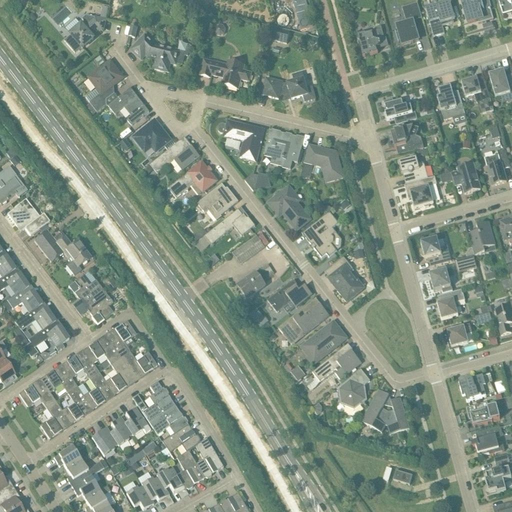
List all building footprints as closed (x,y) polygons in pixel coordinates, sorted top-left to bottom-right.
[(292,0),(300,30),(313,27),(305,0),(292,0)] [(455,0),(454,0),(432,0),(435,6),(425,9),(433,38),(445,35),(442,27),(449,25),(448,22),(455,20),(449,2),(455,0)] [(462,1),(461,1),(468,24),(478,21),(479,24),(478,24),(478,25),(493,20),(487,0),(470,0),(462,3),(462,1)] [(511,0),(498,0),(500,6),(501,8),(503,15),(511,13),(511,12),(511,0)] [(413,22),(422,19),(417,4),(402,8),(406,24),(396,27),(398,33),(395,34),(398,42),(400,41),(402,47),(413,44),(413,41),(418,40),(413,22)] [(194,16),(198,23),(204,19),(200,13),(194,16)] [(290,22),(290,21),(290,20),(290,19),(289,18),(289,17),(288,16),(287,15),(286,14),(284,14),(283,14),(282,14),(281,14),(280,15),(279,16),(278,17),(277,18),(276,19),(276,20),(276,21),(276,22),(276,23),(277,25),(278,26),(279,26),(280,27),(281,28),(282,28),(283,28),(284,28),(286,28),(287,27),(288,26),(289,26),(289,25),(290,23),(290,22)] [(210,20),(209,21),(208,25),(211,30),(214,30),(213,34),(216,38),(220,39),(224,36),(225,32),(223,27),(220,27),(221,23),(218,19),(214,18),(212,15),(208,17),(210,20)] [(71,36),(64,42),(75,54),(81,48),(82,49),(94,39),(90,36),(96,31),(103,32),(106,21),(95,18),(86,16),(82,20),(84,23),(81,25),(70,35),(71,36)] [(129,36),(135,38),(137,29),(132,27),(129,36)] [(384,39),(381,27),(375,29),(376,33),(370,34),(357,33),(359,42),(358,43),(358,45),(360,44),(363,57),(363,58),(378,54),(378,53),(377,53),(376,49),(378,48),(380,44),(377,42),(377,41),(384,39)] [(290,34),(271,29),(269,40),(287,45),(290,34)] [(156,61),(154,70),(168,73),(170,64),(176,66),(176,64),(182,65),(184,56),(187,57),(190,46),(180,44),(178,52),(155,46),(145,36),(131,51),(141,61),(145,56),(148,59),(151,59),(156,61)] [(95,61),(100,67),(104,64),(100,58),(95,61)] [(227,67),(204,61),(202,67),(200,76),(211,79),(211,76),(217,78),(217,77),(222,78),(222,79),(224,79),(222,86),(238,90),(241,81),(249,83),(251,74),(243,72),(244,69),(228,66),(227,67)] [(104,102),(113,95),(109,90),(123,79),(110,62),(88,79),(101,95),(90,103),(89,104),(86,107),(93,116),(107,106),(104,102)] [(511,75),(505,77),(504,72),(503,72),(504,74),(500,75),(499,73),(489,76),(495,99),(506,96),(508,103),(511,101),(511,75)] [(293,82),(282,86),(282,84),(266,80),(262,96),(278,100),(279,99),(285,100),(291,99),(292,101),(303,97),(305,103),(316,100),(312,87),(306,89),(304,83),(303,80),(302,80),(301,75),(292,78),(293,82)] [(479,87),(477,79),(461,84),(466,98),(474,96),(476,104),(480,103),(483,115),(494,112),(486,85),(479,87)] [(453,96),(450,87),(438,91),(440,97),(437,98),(444,122),(465,116),(459,95),(453,96)] [(138,98),(130,89),(123,96),(108,107),(115,116),(124,109),(131,117),(126,120),(131,127),(141,119),(149,113),(140,102),(139,103),(136,100),(138,98)] [(393,104),(392,100),(383,103),(387,113),(385,114),(387,121),(404,117),(405,123),(417,120),(415,113),(412,114),(410,107),(408,108),(406,100),(393,104)] [(433,108),(426,110),(428,117),(435,115),(433,108)] [(161,129),(155,121),(147,127),(133,139),(142,151),(149,145),(156,154),(163,148),(171,142),(165,135),(165,134),(164,134),(163,134),(162,134),(162,135),(159,131),(161,129)] [(243,126),(228,123),(227,127),(226,126),(225,125),(224,125),(223,125),(222,125),(221,125),(220,126),(219,126),(218,127),(218,128),(218,129),(218,130),(218,131),(218,132),(219,133),(219,134),(221,134),(222,135),(223,135),(224,135),(225,134),(224,139),(240,143),(244,144),(240,160),(256,164),(263,133),(244,129),(244,128),(244,127),(243,127),(243,126)] [(410,135),(413,127),(390,133),(394,149),(396,148),(398,157),(424,150),(421,139),(410,135)] [(470,134),(468,127),(461,129),(463,136),(470,134)] [(286,135),(269,131),(263,155),(272,157),(271,161),(282,163),(281,168),(290,170),(292,163),(299,164),(301,151),(293,150),(296,138),(292,137),(289,138),(285,137),(286,135)] [(125,140),(120,144),(125,151),(130,147),(125,140)] [(184,146),(181,141),(150,166),(157,175),(176,160),(184,170),(200,157),(192,148),(190,149),(186,145),(184,146)] [(329,152),(308,147),(304,163),(326,169),(329,183),(343,179),(337,157),(330,155),(330,154),(330,153),(329,152)] [(510,168),(505,150),(497,152),(497,154),(495,155),(494,156),(495,157),(484,160),(489,178),(492,187),(507,183),(503,170),(510,168)] [(10,161),(14,166),(20,162),(16,157),(10,161)] [(405,178),(407,185),(428,180),(424,165),(418,163),(416,158),(398,163),(402,175),(406,174),(407,177),(405,178)] [(190,189),(195,184),(203,193),(217,182),(206,169),(205,170),(200,164),(168,190),(176,199),(184,193),(189,194),(190,189)] [(150,167),(143,172),(146,175),(152,170),(150,167)] [(480,191),(473,167),(458,172),(458,173),(451,175),(455,187),(462,185),(465,195),(480,191)] [(16,177),(9,168),(0,174),(0,205),(1,207),(17,195),(15,193),(21,188),(14,178),(16,177)] [(245,183),(254,194),(258,178),(252,176),(245,183)] [(267,180),(264,180),(264,178),(258,176),(258,178),(254,194),(270,189),(267,180)] [(437,186),(435,178),(428,180),(407,185),(405,186),(407,196),(410,195),(412,200),(414,210),(433,204),(433,203),(440,201),(436,186),(437,186)] [(294,195),(289,188),(268,204),(275,214),(279,211),(296,232),(310,221),(296,203),(295,204),(290,198),(294,195)] [(238,203),(227,189),(221,194),(222,195),(218,199),(212,193),(197,205),(205,215),(210,212),(216,220),(238,203)] [(341,206),(345,211),(350,207),(346,202),(341,206)] [(22,209),(19,206),(15,209),(7,215),(18,230),(20,228),(23,232),(25,230),(30,237),(38,231),(49,223),(43,215),(39,218),(34,210),(29,214),(25,207),(22,209)] [(230,217),(206,236),(204,237),(205,238),(211,245),(211,246),(234,228),(242,238),(255,227),(248,218),(247,219),(244,215),(243,216),(238,211),(230,217)] [(334,239),(332,236),(336,233),(333,229),(339,225),(329,213),(327,214),(310,228),(302,235),(311,246),(313,245),(316,248),(314,250),(321,259),(326,255),(329,259),(337,252),(331,245),(333,244),(334,239)] [(511,219),(500,223),(505,241),(511,239),(511,219)] [(476,227),(478,232),(468,235),(472,249),(474,256),(474,257),(489,253),(487,246),(494,244),(488,224),(476,227)] [(56,244),(47,232),(34,242),(51,264),(63,254),(66,258),(68,256),(73,263),(67,268),(74,277),(81,272),(78,268),(90,259),(77,242),(71,247),(64,238),(56,244)] [(201,233),(193,239),(197,243),(204,237),(201,233)] [(265,248),(257,237),(233,254),(241,265),(265,248)] [(205,238),(195,245),(201,253),(211,245),(205,238)] [(439,249),(437,240),(421,244),(422,250),(419,251),(421,256),(422,257),(424,258),(427,257),(430,268),(451,263),(447,247),(439,249)] [(466,255),(467,258),(474,256),(472,249),(469,250),(466,255)] [(362,251),(354,253),(356,261),(364,259),(362,251)] [(0,276),(2,279),(7,275),(7,276),(15,270),(6,257),(4,258),(1,253),(0,254),(0,276)] [(474,256),(467,258),(454,262),(458,274),(477,269),(474,257),(474,256)] [(356,283),(350,275),(354,272),(353,270),(348,264),(343,258),(330,268),(335,274),(329,279),(337,288),(335,289),(347,304),(362,292),(362,288),(358,282),(356,283)] [(267,264),(256,271),(263,282),(274,274),(267,264)] [(0,292),(9,287),(15,296),(15,297),(21,293),(28,288),(29,288),(20,275),(18,276),(14,271),(15,270),(7,276),(7,275),(2,279),(0,279),(0,292)] [(446,271),(440,272),(430,275),(431,279),(430,279),(431,283),(429,283),(429,284),(430,284),(432,292),(433,291),(434,293),(442,291),(443,295),(452,292),(452,290),(451,288),(446,271)] [(495,280),(494,273),(486,275),(487,282),(495,280)] [(265,287),(255,274),(238,287),(247,300),(265,287)] [(82,301),(85,305),(103,291),(95,281),(91,285),(84,276),(68,288),(74,295),(78,299),(78,298),(81,301),(82,301)] [(294,282),(293,281),(267,302),(277,314),(291,303),(296,308),(312,296),(305,287),(299,292),(292,283),(294,282)] [(484,297),(481,286),(474,287),(477,299),(484,297)] [(22,304),(28,314),(29,314),(34,311),(41,306),(42,305),(33,292),(32,293),(28,288),(21,293),(15,297),(15,296),(7,302),(7,303),(11,309),(13,311),(22,304)] [(113,304),(103,291),(85,305),(89,310),(88,310),(90,314),(89,314),(92,318),(92,319),(97,326),(113,314),(108,308),(113,304)] [(462,295),(461,291),(437,297),(438,298),(440,297),(442,303),(437,305),(441,321),(458,317),(456,308),(458,304),(465,302),(463,295),(462,295)] [(511,302),(508,304),(509,307),(495,311),(500,328),(498,328),(501,337),(511,334),(509,326),(511,325),(511,326),(511,302)] [(7,303),(2,306),(6,312),(11,309),(7,303)] [(29,314),(28,314),(14,323),(21,332),(35,322),(42,331),(42,332),(47,328),(48,328),(55,323),(46,310),(45,311),(41,306),(34,311),(29,314)] [(308,306),(300,312),(278,330),(283,336),(285,335),(291,342),(302,333),(305,336),(329,317),(322,309),(320,311),(318,308),(312,312),(308,307),(308,306)] [(257,310),(249,316),(256,325),(257,324),(261,329),(269,323),(265,318),(264,319),(257,310)] [(10,319),(6,313),(2,316),(6,322),(10,319)] [(492,323),(489,314),(475,318),(478,327),(492,323)] [(105,337),(120,360),(130,353),(123,343),(130,339),(131,340),(136,336),(127,322),(114,331),(115,332),(111,335),(110,334),(105,337)] [(58,353),(64,348),(62,345),(69,340),(60,327),(58,328),(55,323),(48,328),(47,328),(42,332),(42,331),(31,338),(28,341),(30,344),(34,349),(49,339),(58,353)] [(332,331),(328,326),(300,348),(312,362),(325,352),(324,350),(332,344),(335,349),(347,340),(337,327),(332,331)] [(472,334),(470,326),(447,332),(449,342),(447,343),(450,352),(459,349),(459,347),(468,345),(466,336),(472,334)] [(22,335),(18,330),(14,333),(17,338),(22,335)] [(27,332),(23,334),(28,341),(31,338),(27,332)] [(498,346),(495,337),(488,339),(491,348),(498,346)] [(84,352),(93,365),(98,362),(97,361),(104,356),(110,366),(120,360),(111,346),(106,349),(101,341),(96,344),(96,343),(84,352)] [(34,349),(30,344),(19,351),(24,358),(27,355),(28,356),(31,359),(38,354),(34,349)] [(353,357),(346,347),(314,373),(312,374),(320,383),(336,370),(338,373),(335,375),(340,381),(361,364),(354,355),(353,357)] [(84,352),(83,352),(89,360),(84,364),(79,356),(75,359),(74,358),(62,366),(71,380),(76,376),(76,375),(82,371),(89,381),(99,374),(93,365),(84,352)] [(48,354),(43,353),(40,355),(44,362),(50,358),(48,354)] [(135,382),(140,378),(144,375),(145,376),(157,367),(148,354),(143,357),(143,358),(137,363),(130,353),(120,360),(135,382)] [(11,357),(5,361),(0,364),(0,382),(1,384),(2,384),(5,388),(17,380),(14,376),(14,375),(11,370),(12,366),(16,363),(11,357)] [(130,385),(135,382),(120,360),(110,366),(117,376),(110,381),(110,379),(105,383),(114,396),(126,388),(126,387),(130,385)] [(61,385),(67,395),(77,389),(71,380),(62,366),(57,370),(58,371),(53,373),(41,381),(50,394),(55,391),(54,390),(61,385)] [(298,368),(291,374),(297,382),(305,376),(298,368)] [(370,382),(361,371),(337,390),(340,405),(354,411),(367,401),(366,393),(364,393),(363,388),(370,382)] [(114,396),(99,374),(89,381),(96,391),(89,395),(88,394),(83,397),(93,411),(105,403),(104,402),(108,399),(109,400),(114,396)] [(488,376),(488,374),(483,376),(484,377),(471,381),(472,382),(467,383),(467,382),(459,385),(462,397),(465,397),(467,404),(486,398),(483,389),(493,384),(490,375),(488,376)] [(310,378),(303,384),(306,389),(314,383),(310,378)] [(56,403),(50,394),(41,381),(40,381),(46,389),(41,393),(36,385),(32,388),(31,387),(19,395),(28,409),(33,405),(33,404),(39,400),(46,410),(56,403)] [(175,408),(171,402),(170,402),(168,398),(169,398),(168,396),(168,395),(166,391),(164,391),(163,389),(162,390),(157,383),(149,388),(154,395),(148,399),(149,400),(150,398),(155,405),(147,411),(148,412),(144,415),(142,414),(149,425),(175,408)] [(77,389),(67,395),(74,405),(67,410),(67,409),(62,412),(71,425),(83,417),(82,416),(86,414),(87,415),(92,411),(77,389)] [(410,430),(400,400),(391,402),(387,400),(389,397),(378,391),(361,423),(372,429),(376,421),(387,428),(397,424),(400,433),(410,430)] [(137,396),(132,400),(137,406),(141,403),(137,396)] [(56,403),(46,410),(53,420),(46,424),(45,423),(40,427),(49,440),(62,432),(61,431),(65,428),(66,429),(71,426),(56,403)] [(489,410),(487,404),(466,410),(469,422),(472,422),(473,428),(492,423),(500,421),(496,408),(489,410)] [(318,405),(313,410),(317,416),(321,414),(321,409),(318,405)] [(175,408),(149,425),(157,436),(170,427),(175,434),(162,443),(188,426),(187,425),(188,423),(185,419),(183,419),(182,417),(181,418),(179,414),(175,408)] [(147,427),(141,418),(135,409),(125,416),(129,422),(125,425),(121,419),(120,419),(133,438),(143,432),(145,435),(150,432),(147,427)] [(133,438),(120,419),(110,426),(114,432),(110,435),(106,429),(119,448),(128,442),(127,440),(132,437),(133,438)] [(170,454),(169,452),(173,449),(175,451),(183,446),(187,452),(176,460),(188,452),(195,448),(195,447),(206,440),(200,444),(199,443),(200,441),(197,437),(195,437),(194,436),(193,436),(191,433),(192,432),(188,426),(162,443),(163,446),(166,450),(169,455),(170,454)] [(119,448),(106,429),(96,436),(100,442),(95,445),(101,453),(104,458),(114,452),(113,450),(117,447),(118,448),(119,448)] [(502,437),(500,429),(485,434),(476,436),(477,443),(475,444),(475,443),(472,444),(473,448),(476,447),(479,458),(490,455),(491,456),(504,452),(503,446),(498,447),(496,439),(502,437)] [(195,447),(195,448),(197,447),(200,452),(198,453),(204,462),(197,467),(204,480),(205,479),(207,480),(211,477),(211,476),(213,475),(212,474),(216,471),(217,472),(223,468),(206,440),(195,447)] [(153,443),(142,451),(146,456),(157,449),(153,443)] [(166,450),(163,446),(158,449),(161,454),(166,450)] [(63,466),(67,472),(82,463),(76,453),(72,448),(71,448),(69,448),(66,449),(66,451),(54,459),(59,468),(63,466)] [(142,452),(135,457),(138,461),(145,457),(142,452)] [(197,467),(188,452),(176,460),(185,473),(178,478),(173,470),(185,491),(186,490),(188,491),(192,488),(192,487),(194,486),(193,485),(197,483),(198,484),(204,480),(197,467)] [(511,469),(511,458),(511,455),(494,460),(497,473),(486,476),(487,480),(485,481),(488,494),(496,492),(497,494),(506,492),(503,482),(511,480),(509,470),(511,469)] [(72,489),(91,478),(107,468),(104,461),(87,471),(82,463),(67,472),(70,478),(67,480),(72,489)] [(110,470),(114,477),(119,474),(115,467),(110,470)] [(130,468),(123,473),(125,476),(133,472),(130,468)] [(387,469),(383,480),(388,482),(392,470),(387,469)] [(166,471),(157,477),(168,497),(165,491),(169,488),(173,494),(183,488),(185,491),(173,470),(167,473),(166,471)] [(412,477),(396,472),(393,481),(410,486),(412,477)] [(168,497),(157,477),(156,477),(157,479),(152,482),(151,480),(142,486),(153,506),(150,500),(154,497),(158,503),(168,497)] [(2,478),(0,479),(0,499),(14,490),(9,482),(6,483),(2,478)] [(91,478),(72,489),(77,498),(81,496),(85,502),(100,493),(94,483),(91,478)] [(143,511),(153,506),(142,486),(141,486),(142,488),(137,491),(136,489),(126,495),(134,509),(139,506),(143,511)] [(100,493),(85,502),(88,508),(85,510),(85,511),(102,511),(109,508),(106,503),(103,497),(110,493),(107,488),(100,493)] [(14,490),(0,499),(0,507),(2,511),(12,511),(21,507),(17,501),(20,499),(14,490)] [(247,511),(238,494),(231,498),(232,499),(228,501),(227,500),(226,501),(224,500),(220,503),(220,505),(219,505),(222,511),(247,511)] [(511,511),(511,503),(503,506),(504,511),(511,511)]
